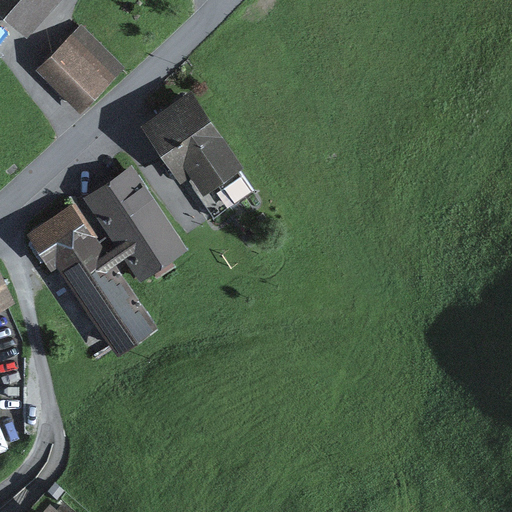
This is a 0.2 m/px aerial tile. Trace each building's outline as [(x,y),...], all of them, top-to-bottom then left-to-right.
[(0,0),(0,13),(26,38),(62,0),(0,0)] [(81,25),(36,71),(81,115),(124,69),(81,25)] [(192,90),(143,119),(165,157),(184,146),(203,178),(233,160),(192,90)] [(185,239),(135,162),(90,191),(141,268),(185,239)] [(63,261),(94,240),(73,207),(30,235),(52,268),(63,261)] [(94,240),(63,261),(122,351),(154,331),(94,240)] [(0,300),(14,295),(0,263),(0,300)]
